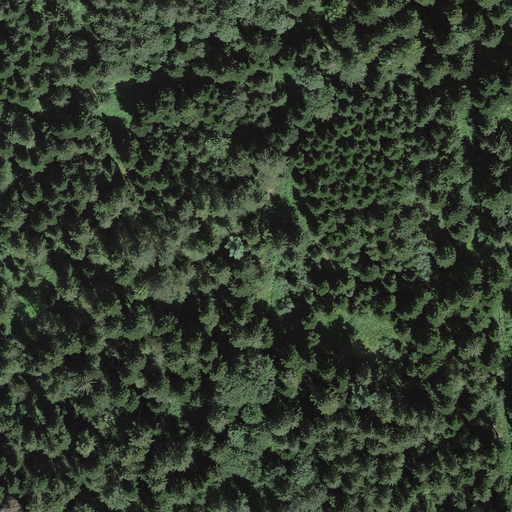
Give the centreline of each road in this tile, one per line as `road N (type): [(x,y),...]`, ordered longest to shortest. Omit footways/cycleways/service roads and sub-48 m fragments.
road 1 (track): [(244,511),(266,383),(292,0)]
road 2 (track): [(0,119),(152,74),(233,33),(253,0)]
road 3 (track): [(266,383),(203,406),(129,448),(85,476),(58,511)]
